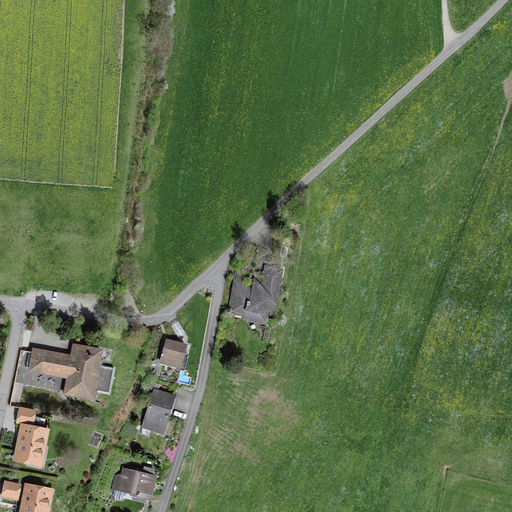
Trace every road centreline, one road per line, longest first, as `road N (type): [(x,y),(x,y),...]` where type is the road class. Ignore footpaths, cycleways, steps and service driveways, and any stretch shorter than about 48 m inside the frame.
road 1 (unclassified): [(224,264),(507,0)]
road 2 (residential): [(224,264),(205,380),(165,511)]
road 3 (unclassified): [(24,304),(140,322),(161,318),(224,264)]
